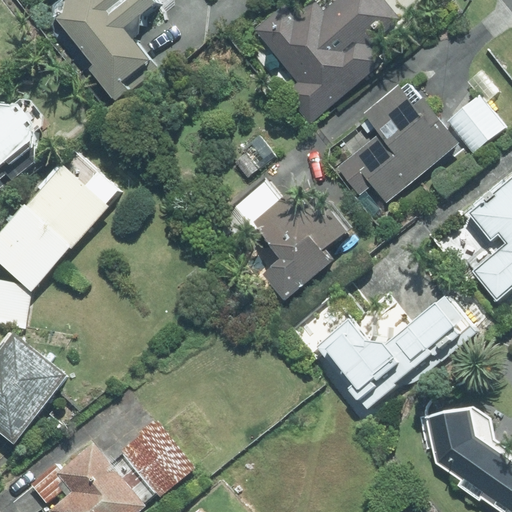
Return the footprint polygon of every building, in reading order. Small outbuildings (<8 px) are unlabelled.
[(69,0),(64,18),(100,63),(95,67),(120,99),(134,88),(127,80),(154,59),(129,28),(162,2),(159,0),(69,0)] [(289,94),(314,123),(388,62),(377,48),(409,22),(390,0),(342,0),(329,11),(320,0),(301,16),(292,5),(260,31),(303,82),(289,94)] [(374,185),(389,203),(465,143),(428,96),(419,103),(405,86),(370,114),(384,132),(339,169),(360,196),(374,185)] [(511,122),(489,94),(457,120),(483,153),(511,128),(511,122)] [(0,192),(10,185),(0,173),(0,170),(37,141),(33,135),(46,125),(44,123),(49,120),(32,99),(28,102),(26,100),(13,110),(8,104),(0,110),(0,192)] [(232,158),(248,178),(277,155),(261,135),(232,158)] [(0,257),(30,285),(0,278),(0,321),(26,327),(35,289),(35,290),(126,192),(81,151),(0,238),(0,257)] [(268,273),(289,299),(341,258),(331,247),(353,230),(345,220),(322,217),(300,189),(287,200),(270,179),(241,202),(286,259),(268,273)] [(511,181),(475,211),(497,237),(504,232),(511,242),(511,244),(479,271),(502,299),(511,290),(511,181)] [(323,346),(372,406),(467,330),(463,324),(471,318),(453,295),(394,342),(370,340),(355,320),(323,346)] [(0,429),(17,443),(73,374),(20,332),(5,352),(0,347),(0,429)] [(511,511),(511,448),(482,428),(478,407),(425,416),(431,449),(438,448),(440,460),(440,461),(511,509),(511,511)] [(54,511),(140,511),(198,465),(162,422),(114,461),(99,443),(66,470),(60,462),(34,483),(50,502),(72,484),(78,491),(54,511)]
